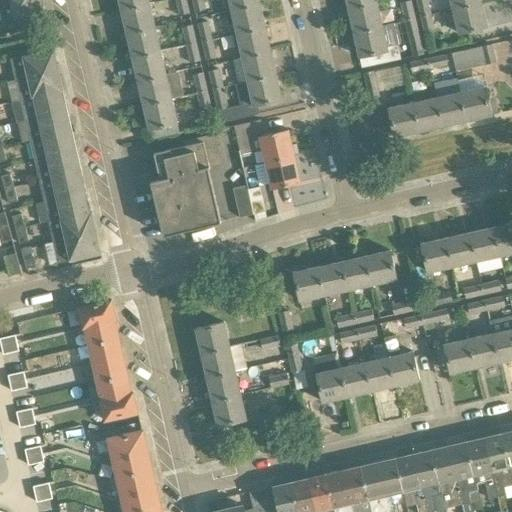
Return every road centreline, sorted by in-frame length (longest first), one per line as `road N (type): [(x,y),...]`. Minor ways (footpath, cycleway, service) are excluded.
road 1 (residential): [(177,487),(511,412)]
road 2 (residential): [(128,269),(63,0)]
road 3 (residential): [(128,269),(151,272),(348,213)]
road 4 (residential): [(177,487),(128,269)]
road 5 (residential): [(348,213),(299,0)]
road 6 (residential): [(348,213),(511,179)]
road 7 (residential): [(128,269),(0,301)]
